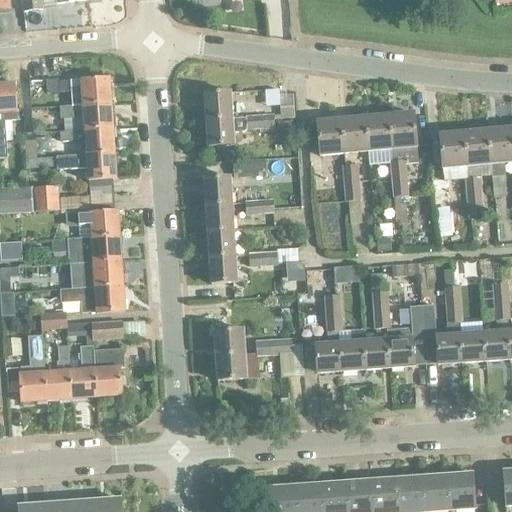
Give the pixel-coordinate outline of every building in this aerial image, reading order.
[(0,0),(0,14),(10,14),(10,10),(11,10),(9,0),(0,0)] [(42,0),(20,0),(22,14),(44,12),(42,0)] [(72,107),(108,105),(107,82),(70,85),(72,107)] [(0,88),(0,155),(8,155),(5,117),(17,116),(15,88),(0,88)] [(279,96),(281,120),(295,119),(294,95),(279,96)] [(205,119),(230,117),(228,97),(204,98),(205,119)] [(81,120),(82,132),(113,130),(112,120),(109,120),(108,105),(72,107),(72,108),(60,109),(60,122),(81,120)] [(230,117),(205,119),(206,150),(231,149),(231,134),(245,133),(248,130),(274,129),(273,115),(230,117)] [(414,117),(388,119),(392,153),(417,150),(414,117)] [(388,119),(365,121),(369,155),(392,153),(388,119)] [(39,121),(32,122),(33,134),(45,134),(45,127),(39,121)] [(365,121),(341,124),(344,157),(369,155),(365,121)] [(290,122),(278,123),(279,131),(291,131),(290,122)] [(344,157),(341,124),(316,126),(319,160),(344,157)] [(83,146),(83,156),(111,155),(110,133),(113,133),(113,130),(82,132),(82,133),(60,134),(60,145),(74,143),(74,147),(83,146)] [(511,162),(511,133),(489,136),(491,165),(492,176),(505,175),(504,164),(511,162)] [(489,136),(465,138),(468,167),(469,178),(482,176),(481,166),(491,165),(489,136)] [(246,155),(270,156),(271,139),(246,138),(246,155)] [(465,138),(438,141),(441,170),(468,167),(465,138)] [(111,155),(83,156),(83,157),(56,159),(57,173),(84,171),(85,185),(113,183),(111,155)] [(266,176),(265,161),(233,162),(234,178),(266,176)] [(392,181),(406,180),(404,162),(390,164),(392,181)] [(345,183),(358,182),(357,164),(343,166),(345,183)] [(482,176),(469,178),(466,178),(468,197),(483,195),(482,176)] [(204,207),(230,205),(228,180),(202,182),(204,207)] [(406,180),(392,181),(394,198),(408,197),(406,180)] [(360,200),(358,182),(345,183),(347,201),(360,200)] [(62,203),(111,201),(111,184),(88,185),(88,194),(61,195),(62,203)] [(32,188),(0,190),(0,215),(33,214),(32,188)] [(59,188),(34,189),(35,201),(59,199),(59,188)] [(485,214),(483,195),(468,197),(469,216),(485,214)] [(59,199),(35,201),(36,213),(60,212),(59,199)] [(275,213),(274,201),(245,202),(246,215),(275,213)] [(230,205),(204,207),(206,233),(231,231),(230,205)] [(438,238),(452,236),(449,208),(435,209),(438,238)] [(91,213),(66,215),(67,228),(79,228),(91,227),(92,238),(119,236),(118,212),(115,212),(91,213)] [(231,231),(206,233),(207,259),(233,257),(231,231)] [(80,239),(68,239),(69,252),(70,265),(121,261),(119,236),(92,238),(80,239)] [(377,241),(378,253),(391,252),(390,240),(377,241)] [(21,243),(0,244),(0,249),(1,262),(22,260),(21,243)] [(278,276),(301,275),(300,263),(298,263),(298,250),(276,251),(276,252),(248,253),(249,267),(278,265),(278,276)] [(235,285),(233,257),(207,259),(209,286),(235,285)] [(121,261),(70,265),(70,275),(83,274),(84,277),(94,277),(94,288),(123,286),(121,261)] [(420,277),(419,265),(391,267),(392,279),(420,277)] [(0,278),(10,278),(18,278),(18,269),(0,270),(0,278)] [(324,297),(335,296),(334,277),(322,278),(324,297)] [(494,302),(507,301),(506,283),(492,283),(494,302)] [(94,288),(61,290),(62,305),(82,303),(82,313),(90,313),(90,314),(96,313),(96,316),(124,314),(123,286),(94,288)] [(306,306),(316,306),(316,288),(306,288),(306,306)] [(446,309),(461,308),(460,289),(444,290),(446,309)] [(384,292),(372,293),(373,311),(385,311),(384,292)] [(337,314),(335,296),(324,297),(325,315),(337,314)] [(507,301),(494,302),(495,320),(509,319),(507,301)] [(461,308),(446,309),(448,340),(436,341),(438,369),(463,367),(461,339),(461,326),(462,326),(461,308)] [(15,317),(15,309),(2,310),(2,318),(15,317)] [(386,329),(385,311),(373,311),(375,330),(386,329)] [(65,314),(40,315),(41,332),(66,329),(65,314)] [(337,314),(325,315),(326,332),(338,332),(337,314)] [(124,321),(94,323),(95,341),(125,339),(124,323),(124,321)] [(387,344),(390,372),(414,370),(411,330),(400,331),(400,343),(387,344)] [(214,359),(242,358),(241,333),(212,335),(214,359)] [(509,336),(484,337),(486,365),(511,363),(509,336)] [(484,337),(461,339),(463,367),(486,365),(484,337)] [(41,338),(27,339),(30,369),(5,371),(7,396),(20,395),(21,408),(46,406),(41,338)] [(69,347),(69,339),(43,340),(44,348),(69,347)] [(273,340),(274,355),(293,354),(292,339),(273,340)] [(20,340),(4,341),(6,358),(22,356),(20,340)] [(274,355),(273,340),(254,341),(255,356),(274,355)] [(390,372),(387,344),(364,345),(366,373),(390,372)] [(366,373),(364,345),(339,347),(341,375),(366,373)] [(106,373),(95,373),(97,402),(121,400),(119,372),(117,346),(106,347),(107,360),(106,361),(106,373)] [(341,375),(339,347),(315,348),(317,376),(341,375)] [(72,404),(70,375),(68,349),(58,349),(58,364),(57,364),(58,376),(44,377),(46,406),(72,404)] [(97,402),(95,373),(93,349),(80,350),(83,374),(70,375),(72,404),(97,402)] [(242,358),(214,359),(216,385),(244,383),(242,358)] [(472,474),(447,476),(449,511),(474,509),(472,474)] [(447,476),(421,478),(423,511),(436,511),(449,511),(447,476)] [(423,511),(421,478),(396,480),(398,511),(423,511)] [(398,511),(396,480),(371,482),(373,511),(398,511)] [(373,511),(371,482),(346,484),(348,511),(373,511)] [(348,511),(346,484),(321,485),(323,511),(348,511)] [(323,511),(321,485),(296,487),(297,511),(323,511)] [(297,511),(296,487),(270,489),(271,511),(297,511)]
